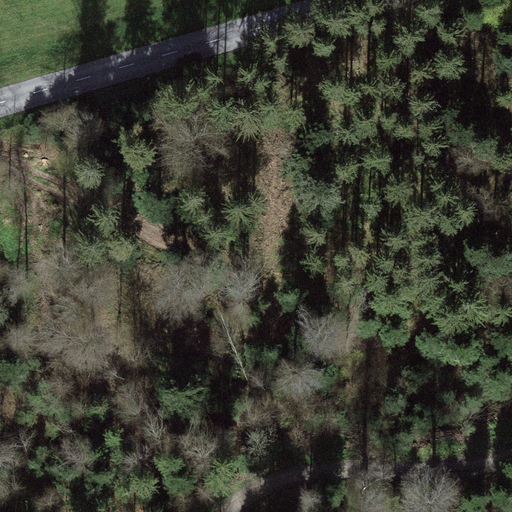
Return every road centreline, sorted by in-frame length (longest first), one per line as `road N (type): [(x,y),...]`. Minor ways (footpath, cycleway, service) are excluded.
road 1 (tertiary): [(0,103),(361,0)]
road 2 (track): [(511,454),(473,467),(285,477),(258,485),(222,511)]
